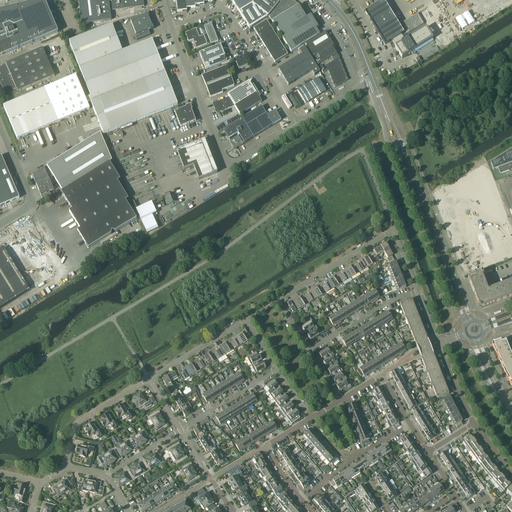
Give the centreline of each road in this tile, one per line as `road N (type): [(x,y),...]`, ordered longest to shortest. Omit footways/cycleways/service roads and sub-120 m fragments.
road 1 (unclassified): [(297,125),(226,162),(171,28)]
road 2 (unclassified): [(171,28),(228,12),(297,125)]
road 3 (residential): [(308,351),(279,299),(394,235)]
road 4 (residential): [(276,371),(245,320),(148,379)]
road 5 (tertiary): [(446,258),(385,113)]
road 6 (tertiary): [(385,113),(440,260)]
road 7 (residential): [(65,467),(79,421),(148,379)]
road 8 (residential): [(308,351),(417,291)]
